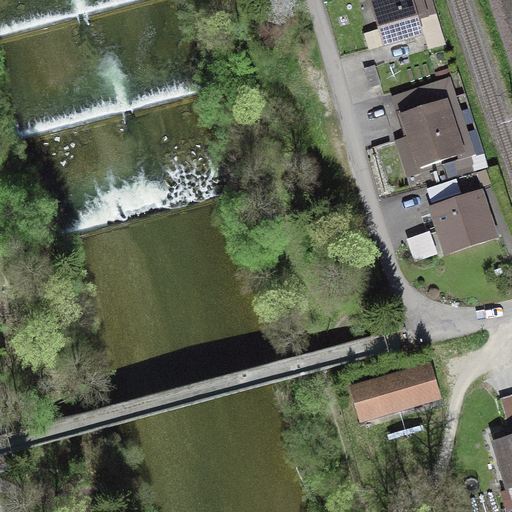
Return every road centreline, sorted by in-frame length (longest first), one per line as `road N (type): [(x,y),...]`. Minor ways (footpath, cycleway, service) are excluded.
road 1 (unclassified): [(437,335),(0,453)]
road 2 (residential): [(437,335),(403,280),(322,0)]
